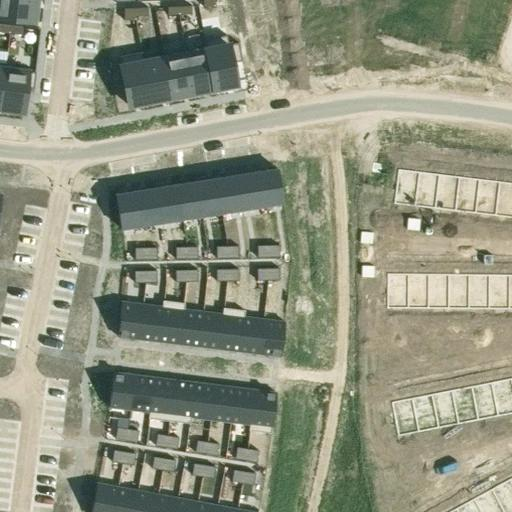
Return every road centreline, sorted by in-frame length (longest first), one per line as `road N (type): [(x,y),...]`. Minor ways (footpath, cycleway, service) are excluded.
road 1 (residential): [(71,156),(379,103),(511,116)]
road 2 (residential): [(71,156),(17,393)]
road 3 (residential): [(69,0),(54,154)]
road 4 (residential): [(17,393),(1,511)]
